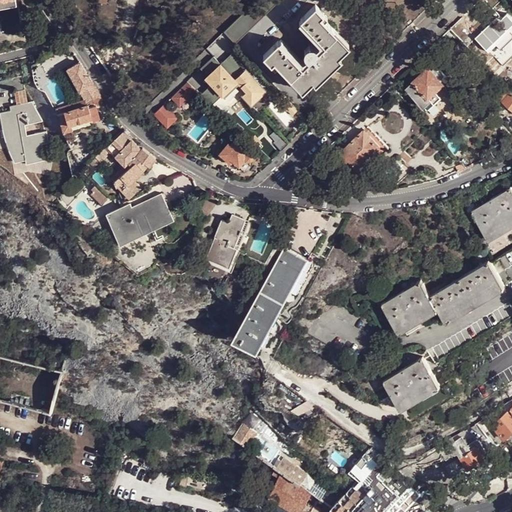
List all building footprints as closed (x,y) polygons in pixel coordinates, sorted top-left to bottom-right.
[(255,0),(224,31),(234,42),(278,0),(255,0)] [(300,62),(279,41),(264,55),(271,63),(274,61),(277,64),(292,78),(294,75),(305,86),(309,83),(312,80),(315,82),(333,65),(341,58),(338,54),(346,47),(335,35),(338,33),(324,18),(320,15),(324,12),(316,5),(301,19),(322,41),(325,44),(319,50),(316,47),(315,47),(313,45),(311,45),(309,44),(308,45),(307,45),(305,47),(304,49),(304,50),(304,52),(304,55),(306,57),(309,59),(302,65),(300,62)] [(319,43),(322,41),(301,19),(298,21),(319,43)] [(497,36),(495,35),(492,37),(489,40),(509,62),(511,59),(511,22),(499,34),(497,36)] [(349,44),(338,33),(335,35),(346,47),(349,44)] [(281,38),(279,41),(300,62),(302,60),(281,38)] [(319,43),(316,47),(319,50),(325,44),(322,41),(319,43)] [(443,55),(447,59),(455,52),(451,49),(443,55)] [(265,90),(230,53),(219,63),(236,81),(239,84),(245,90),(241,94),(251,103),(265,90)] [(219,63),(212,56),(199,68),(206,75),(219,63)] [(302,60),(300,62),(302,65),(309,59),(306,57),(302,60)] [(91,78),(81,61),(68,69),(85,99),(87,102),(101,94),(91,78)] [(236,81),(219,63),(206,75),(205,77),(211,83),(206,88),(217,99),(221,94),(236,81)] [(406,87),(427,110),(450,89),(442,79),(447,75),(440,67),(438,67),(437,66),(433,69),(430,65),(406,87)] [(302,89),(305,86),(294,75),(292,78),(302,89)] [(180,105),(197,89),(187,80),(171,96),(180,105)] [(236,81),(221,94),(224,98),(239,84),(236,81)] [(397,92),(391,85),(380,96),(386,102),(397,92)] [(206,88),(201,93),(202,94),(212,103),(217,99),(206,88)] [(87,102),(85,99),(55,108),(63,133),(72,130),(71,124),(92,118),(93,120),(100,118),(99,112),(97,107),(106,102),(101,94),(87,102)] [(3,129),(6,128),(9,146),(14,145),(16,157),(25,156),(26,160),(26,161),(44,158),(42,148),(41,144),(48,142),(47,131),(26,135),(25,124),(42,121),(31,101),(26,102),(21,103),(22,113),(17,114),(16,109),(10,110),(0,111),(0,115),(1,120),(3,129)] [(21,103),(9,105),(10,110),(16,109),(17,114),(22,113),(21,103)] [(164,103),(154,113),(167,127),(178,117),(164,103)] [(511,130),(511,116),(509,114),(502,122),(511,130)] [(14,162),(26,160),(25,156),(16,157),(14,145),(9,146),(6,128),(3,129),(3,133),(4,136),(8,146),(9,151),(12,156),(14,162)] [(289,143),(276,129),(275,129),(269,135),(275,140),(273,142),(281,150),(289,143)] [(370,157),(381,145),(365,129),(340,153),(347,161),(349,159),(357,168),(359,169),(360,169),(361,168),(362,168),(364,167),(365,166),(366,164),(366,163),(365,162),(367,159),(370,157)] [(95,157),(89,163),(93,168),(110,152),(123,166),(116,173),(119,176),(130,165),(127,162),(135,157),(141,149),(123,130),(94,156),(95,157)] [(233,160),(239,165),(245,159),(246,159),(250,159),(254,155),(254,150),(237,136),(230,143),(229,143),(228,142),(218,152),(226,159),(227,161),(228,162),(229,162),(230,162),(232,162),(232,161),(233,160)] [(385,142),(381,145),(370,157),(374,163),(390,147),(385,142)] [(142,148),(141,149),(135,157),(127,162),(130,165),(119,176),(114,181),(116,186),(117,186),(128,198),(142,187),(139,183),(135,186),(132,182),(136,179),(143,171),(143,170),(148,165),(150,165),(153,162),(155,158),(142,148)] [(245,159),(239,165),(243,169),(251,160),(250,159),(246,159),(245,159)] [(169,182),(174,196),(194,189),(189,175),(169,182)] [(472,210),(474,213),(511,191),(511,188),(511,187),(472,210)] [(487,235),(511,220),(511,191),(474,213),(487,235)] [(122,244),(175,220),(162,193),(132,206),(131,202),(108,213),(122,244)] [(217,201),(208,194),(198,208),(207,214),(217,201)] [(235,246),(246,218),(240,216),(233,213),(230,221),(223,219),(208,256),(232,265),(239,247),(235,246)] [(250,220),(246,218),(235,246),(239,247),(250,220)] [(511,220),(487,235),(488,239),(490,238),(491,240),(511,226),(511,220)] [(309,260),(285,247),(237,335),(261,348),(309,260)] [(489,259),(431,294),(433,298),(492,262),(489,259)] [(433,298),(436,304),(439,307),(445,317),(503,282),(492,262),(433,298)] [(383,302),(385,305),(423,282),(422,280),(383,302)] [(398,328),(436,304),(433,298),(431,294),(423,282),(385,305),(398,328)] [(505,285),(503,282),(445,317),(446,321),(447,320),(448,322),(505,287),(504,286),(505,285)] [(439,307),(436,304),(398,328),(400,331),(401,332),(438,309),(437,308),(439,307)] [(385,380),(386,382),(425,358),(423,356),(385,380)] [(400,404),(438,381),(425,358),(386,382),(400,404)] [(440,384),(438,381),(400,404),(401,408),(402,408),(403,409),(440,387),(439,385),(440,384)] [(9,400),(27,404),(25,395),(11,392),(9,400)] [(53,413),(57,397),(57,395),(54,394),(44,404),(45,412),(53,413)] [(511,406),(510,408),(506,403),(497,409),(502,416),(492,425),(505,439),(511,431),(511,406)] [(236,439),(243,443),(252,429),(246,425),(236,439)] [(469,471),(487,459),(483,452),(487,450),(482,442),(479,443),(476,440),(468,444),(463,437),(448,447),(452,453),(455,454),(456,454),(458,454),(469,471)] [(380,452),(373,446),(371,449),(370,448),(350,471),(359,478),(333,506),(341,511),(428,511),(429,511),(423,506),(416,501),(420,496),(410,486),(409,487),(386,465),(387,463),(377,455),(380,452)] [(284,457),(276,466),(283,471),(310,490),(318,480),(284,457)] [(310,490),(283,471),(269,498),(294,511),(311,511),(314,506),(308,502),(314,492),(310,490)] [(318,480),(310,490),(314,492),(322,498),(329,489),(318,480)] [(450,493),(465,500),(479,487),(478,485),(476,482),(456,485),(450,493)]
